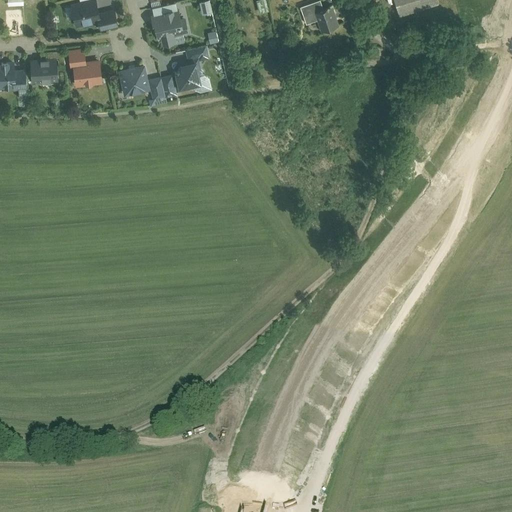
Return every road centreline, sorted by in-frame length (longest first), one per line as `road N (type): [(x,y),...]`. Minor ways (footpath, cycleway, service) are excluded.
road 1 (track): [(0,438),(52,443),(138,432),(224,370),(317,284),(367,221),(412,81),(398,53)]
road 2 (unclassified): [(511,65),(487,127),(326,330),(283,415),(252,511)]
